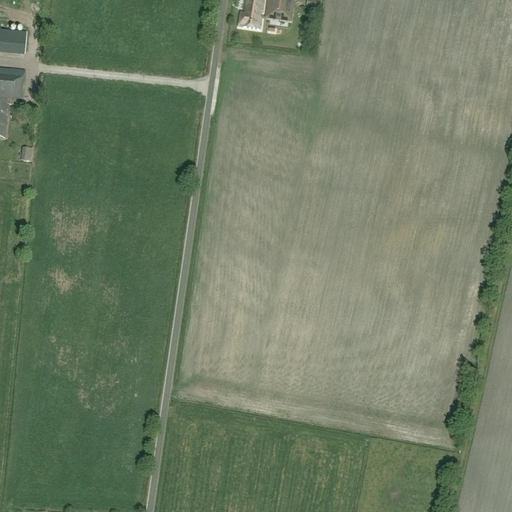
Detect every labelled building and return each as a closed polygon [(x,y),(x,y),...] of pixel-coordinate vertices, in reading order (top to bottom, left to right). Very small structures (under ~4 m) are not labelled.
[(259,31),(264,0),(263,0),(246,0),(243,18),(240,18),(238,28),(259,31)] [(289,20),(291,0),(275,0),(275,1),(269,1),(267,17),(289,20)] [(315,10),(317,1),(308,0),(307,0),(307,10),(315,10)] [(26,36),(0,32),(0,54),(24,57),(26,36)] [(22,102),(25,73),(0,70),(0,139),(3,140),(7,106),(16,107),(17,101),(22,102)]
